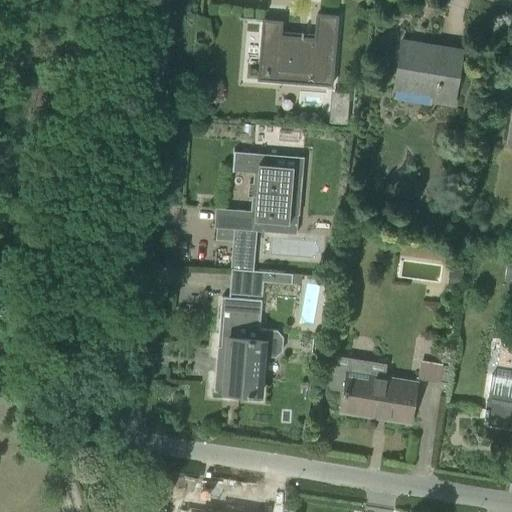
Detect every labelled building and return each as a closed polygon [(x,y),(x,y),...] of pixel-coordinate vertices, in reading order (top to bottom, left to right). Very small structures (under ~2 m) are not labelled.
[(262,19),(257,79),(276,81),(277,70),(312,73),(311,84),(331,85),(335,37),(337,16),(316,14),(314,38),(280,35),(281,21),(262,19)] [(453,105),(458,70),(462,50),(401,40),(393,89),(432,95),(431,101),(453,105)] [(329,112),(328,123),(346,124),(347,113),(329,112)] [(215,208),(214,227),(234,228),(231,267),(253,269),(257,230),(297,234),(303,162),(304,157),(274,155),(262,154),(254,153),(234,152),(234,149),(233,149),(232,171),(257,173),(257,183),(249,183),(248,196),(256,196),(255,211),(215,208)] [(451,268),(448,284),(461,286),(463,270),(451,268)] [(262,296),(263,281),(264,271),(250,270),(248,295),(262,296)] [(277,330),(259,329),(261,300),(221,297),(213,391),(223,392),(223,397),(237,398),(238,393),(247,394),(247,395),(252,395),(252,394),(259,395),(262,355),(275,356),(281,351),(283,337),(277,330)] [(389,382),(385,381),(388,361),(335,352),(329,387),(344,389),(340,411),(370,415),(370,414),(392,417),(391,419),(409,422),(416,382),(390,378),(389,382)] [(420,359),(417,379),(439,383),(439,381),(448,383),(451,366),(441,365),(442,362),(420,359)] [(511,398),(488,394),(483,424),(511,428),(511,398)]
